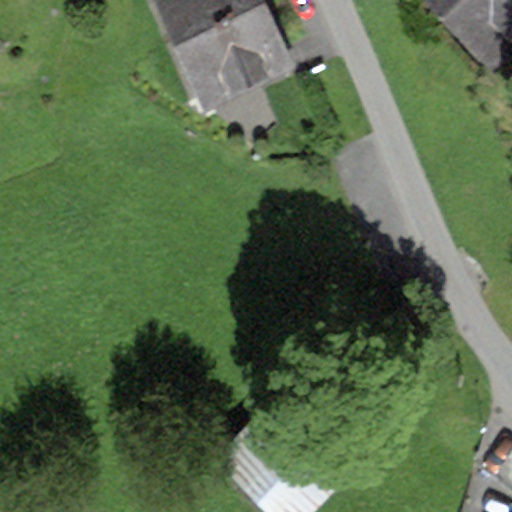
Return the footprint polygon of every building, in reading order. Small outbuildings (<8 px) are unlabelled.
[(175,0),(210,78),(274,50),(252,0),(175,0)] [(511,0),(462,0),(493,34),(511,16),(511,0)] [(105,428),(99,421),(144,378),(95,326),(49,369),(0,316),(0,460),(32,493),(105,428)] [(511,480),(511,435),(485,416),(474,453),(511,480)] [(385,511),(390,504),(326,469),(303,511),(273,511),(219,483),(202,511),(385,511)]
